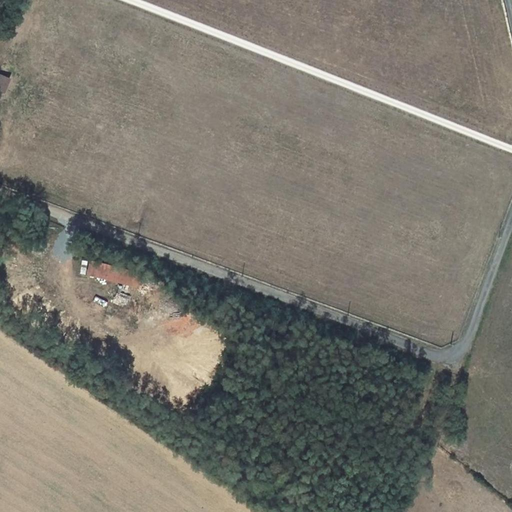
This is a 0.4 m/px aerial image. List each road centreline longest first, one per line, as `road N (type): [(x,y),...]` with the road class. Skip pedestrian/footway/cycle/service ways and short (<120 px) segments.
road 1 (unclassified): [(0,192),(433,355),(467,342),(511,216)]
road 2 (unclassified): [(511,149),(128,0)]
